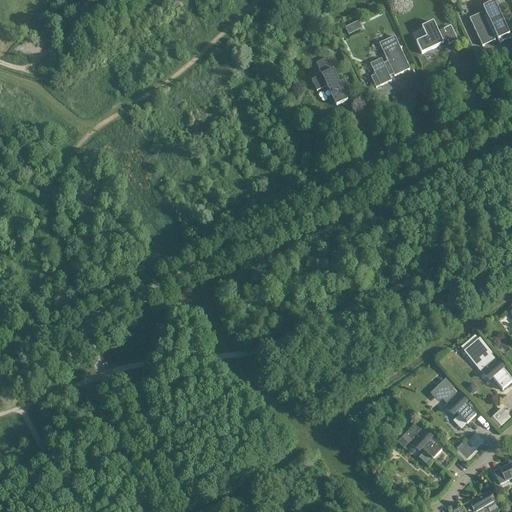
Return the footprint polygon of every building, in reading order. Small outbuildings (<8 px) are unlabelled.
[(511,39),(494,3),(483,8),(486,15),(484,17),(482,13),(469,19),(482,47),(495,41),(493,38),(496,36),(500,44),(511,39)] [(359,21),(345,29),(349,36),(362,29),(359,21)] [(438,34),(433,23),(422,28),(427,39),(416,43),(422,55),(447,43),(449,45),(457,41),(450,27),(442,31),(442,32),(438,34)] [(394,37),(379,44),(388,65),(384,67),(381,60),(370,65),(375,76),(371,78),(376,89),(391,82),(388,75),(392,73),(394,77),(409,70),(394,37)] [(337,78),(327,58),(316,64),(322,76),(311,81),(313,84),(317,92),(327,87),(336,107),(347,101),(344,94),(350,92),(344,80),(339,83),(337,78)] [(490,355),(477,366),(482,372),(481,373),(482,373),(485,378),(490,381),(492,379),(502,391),(511,383),(510,379),(503,371),(504,370),(496,361),(495,361),(490,355)] [(444,379),(433,390),(448,405),(445,408),(445,409),(449,413),(454,416),(456,414),(467,425),(476,416),(474,413),(466,404),(467,403),(458,395),(457,396),(452,390),(453,388),(444,379)] [(474,383),(471,383),(469,385),(468,388),(472,393),(475,393),(478,391),(478,388),(474,383)] [(510,418),(502,409),(492,418),(501,427),(510,418)] [(405,450),(410,445),(415,449),(420,452),(421,450),(433,461),(441,452),(439,448),(431,440),(432,439),(423,431),(422,432),(415,426),(398,444),(405,450)] [(475,451),(467,443),(458,452),(467,460),(475,451)] [(511,463),(493,473),(500,486),(511,479),(511,463)] [(498,509),(498,508),(489,492),(461,508),(463,511),(482,511),(484,511),(498,511),(499,511),(499,510),(498,509)]
